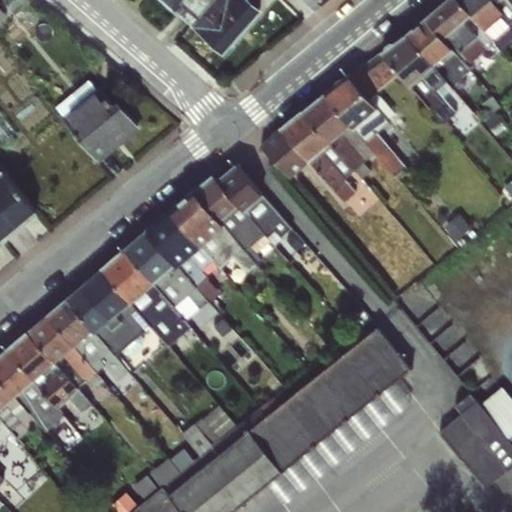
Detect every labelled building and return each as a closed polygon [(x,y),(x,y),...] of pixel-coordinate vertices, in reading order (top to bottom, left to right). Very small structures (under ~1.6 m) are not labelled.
[(162,0),(191,25),(212,0),(162,0)] [(212,0),(191,25),(223,53),(261,11),(249,0),(212,0)] [(458,0),(446,0),(425,18),(443,37),(448,33),(470,15),(471,14),(458,0)] [(458,0),(471,14),(488,0),(458,0)] [(511,7),(506,0),(488,0),(471,14),(484,30),(494,42),(498,47),(489,54),(503,70),(511,64),(511,61),(501,48),(511,39),(511,7)] [(470,15),(448,33),(471,61),(494,42),(484,30),(471,14),(470,15)] [(425,18),(405,34),(433,64),(453,48),(443,37),(425,18)] [(405,34),(382,53),(400,73),(410,85),(434,65),(433,64),(405,34)] [(453,48),(433,64),(434,65),(451,86),(470,70),(453,48)] [(382,53),(352,76),(378,107),(354,127),(375,152),(395,176),(406,167),(377,132),(389,121),(387,119),(394,113),(377,92),(400,73),(382,53)] [(434,65),(410,85),(443,124),(457,112),(443,96),(453,88),(451,86),(434,65)] [(349,73),(324,93),(351,125),(354,127),(378,107),(352,76),(349,73)] [(62,116),(97,89),(90,79),(55,108),(62,116)] [(97,89),(62,116),(100,162),(140,128),(118,99),(114,102),(101,86),(97,89)] [(324,93),(303,110),(330,142),(351,125),(324,93)] [(493,96),(483,103),(490,113),(500,106),(493,96)] [(303,110),(282,127),(309,159),(330,142),(303,110)] [(351,125),(330,142),(354,169),(364,162),(375,152),(354,127),(351,125)] [(309,159),(282,127),(261,143),(289,176),(309,159)] [(330,142),(309,159),(345,201),(357,191),(345,177),(354,169),(330,142)] [(364,162),(354,169),(363,178),(372,171),(364,162)] [(245,211),(263,195),(238,163),(219,179),(238,204),(245,211)] [(0,170),(0,237),(3,241),(38,212),(2,169),(0,170)] [(214,174),(195,190),(220,221),(238,204),(219,179),(214,174)] [(195,190),(171,210),(201,245),(212,236),(225,225),(220,221),(195,190)] [(263,195),(245,211),(249,217),(277,249),(289,240),(330,287),(339,280),(297,233),(263,195)] [(245,211),(238,204),(220,221),(225,225),(256,264),(267,254),(242,224),(249,217),(245,211)] [(171,210),(146,231),(175,264),(177,266),(201,245),(171,210)] [(472,220),(451,237),(458,246),(479,229),(472,220)] [(225,225),(212,236),(231,258),(245,274),(256,264),(225,225)] [(146,231),(124,249),(153,282),(175,264),(146,231)] [(210,255),(199,265),(203,269),(213,260),(220,268),(231,258),(212,236),(201,245),(210,255)] [(201,245),(177,266),(196,287),(205,279),(209,276),(199,265),(210,255),(201,245)] [(124,249),(102,268),(130,301),(153,282),(124,249)] [(153,282),(130,301),(150,325),(188,294),(196,287),(177,266),(175,264),(153,282)] [(102,268),(82,285),(110,318),(130,301),(102,268)] [(205,279),(196,287),(208,300),(217,293),(205,279)] [(82,285),(66,299),(92,329),(94,331),(110,318),(82,285)] [(196,287),(188,294),(200,307),(208,300),(196,287)] [(188,294),(175,305),(186,320),(200,307),(188,294)] [(92,329),(66,299),(48,314),(75,344),(92,329)] [(110,318),(94,331),(115,354),(150,325),(130,301),(110,318)] [(175,305),(150,325),(170,344),(192,327),(186,320),(175,305)] [(270,411),(248,428),(283,471),(411,368),(377,325),(282,401),(270,411)] [(483,401),(494,393),(487,384),(476,392),(483,401)] [(270,411),(282,401),(270,385),(258,395),(270,411)] [(483,401),(480,404),(511,442),(511,397),(502,386),(494,393),(483,401)] [(462,413),(477,400),(470,393),(455,406),(462,413)] [(477,400),(462,413),(441,431),(485,485),(495,478),(511,465),(511,442),(480,404),(477,400)] [(283,471),(248,428),(167,494),(181,511),(231,511),(274,478),(283,471)] [(511,465),(495,478),(511,500),(511,465)]
